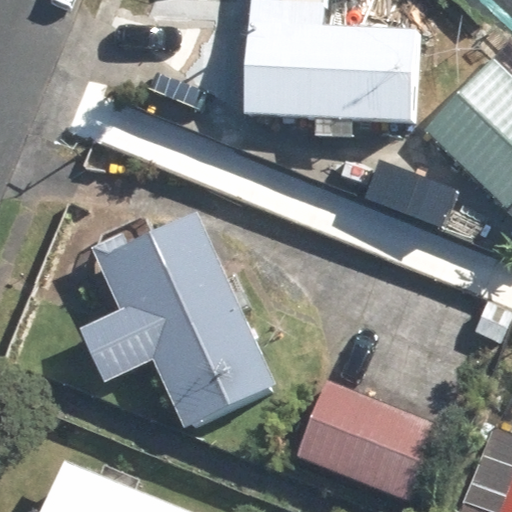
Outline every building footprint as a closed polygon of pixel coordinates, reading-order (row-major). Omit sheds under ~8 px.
[(249,117),(418,124),(422,31),(252,24),(249,117)] [(427,132),(511,211),(511,75),(496,60),(427,132)] [(157,361),(188,430),(281,388),(202,217),(101,262),(122,312),(84,330),(109,384),(157,361)] [(476,332),(503,343),(511,323),(511,310),(490,302),(476,332)] [(300,458),(414,503),(444,427),(330,383),(300,458)] [(511,487),(502,511),(511,511),(511,432),(503,429),(492,460),(511,466),(511,487)] [(47,511),(190,511),(67,463),(47,511)]
